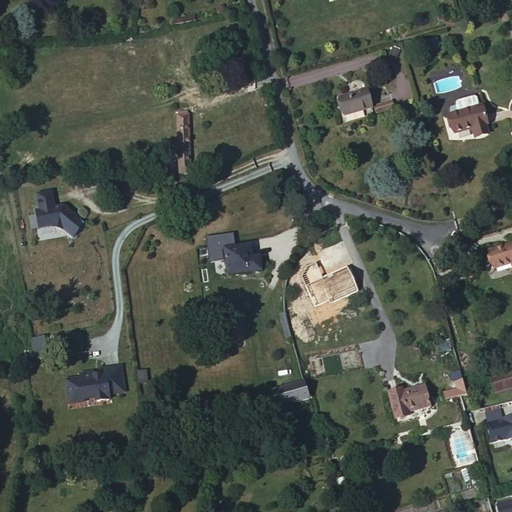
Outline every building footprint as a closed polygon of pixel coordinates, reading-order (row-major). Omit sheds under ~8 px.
[(181,42),(166,43),(176,90),(196,83),(195,82),(194,72),(188,73),(181,42)] [(239,85),(233,70),(219,75),(225,89),(239,85)] [(370,92),(342,100),(347,119),(376,109),(370,92)] [(453,104),(455,111),(477,105),(474,96),(471,94),(454,99),(453,102),(453,104)] [(446,113),(445,113),(450,133),(468,128),(471,137),(484,133),(481,124),(485,123),(480,104),(477,105),(455,111),(446,113)] [(445,109),(446,113),(455,111),(453,104),(447,106),(445,109)] [(173,122),(175,183),(190,182),(188,122),(173,122)] [(58,186),(17,193),(27,227),(58,224),(71,236),(84,217),(56,205),(58,186)] [(511,231),(488,239),(494,259),(511,254),(511,255),(511,231)] [(221,256),(225,284),(258,280),(256,261),(249,263),(247,252),(221,256)] [(285,350),(292,348),(285,307),(278,309),(285,350)] [(30,337),(35,358),(52,354),(47,333),(30,337)] [(123,359),(66,375),(75,404),(131,387),(123,359)] [(506,367),(486,374),(491,390),(511,383),(506,367)] [(443,374),(444,372),(443,370),(442,369),(441,368),(439,368),(438,368),(436,369),(435,370),(435,372),(435,374),(436,375),(438,376),(439,376),(441,376),(442,375),(443,374)] [(447,400),(463,397),(458,378),(452,379),(455,388),(444,390),(447,400)] [(427,384),(401,392),(407,416),(415,414),(416,418),(426,415),(425,410),(434,408),(427,384)] [(266,418),(307,407),(302,387),(261,398),(266,418)] [(407,416),(401,392),(400,389),(383,395),(391,425),(408,420),(407,416)] [(511,406),(505,407),(480,414),(503,456),(511,453),(511,406)] [(489,504),(490,511),(508,511),(506,499),(489,504)]
